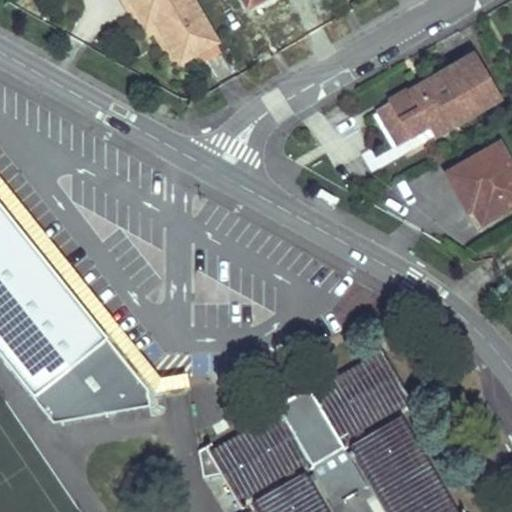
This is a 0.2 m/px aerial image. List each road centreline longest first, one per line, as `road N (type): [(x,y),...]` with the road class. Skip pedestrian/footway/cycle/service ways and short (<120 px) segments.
road 1 (residential): [(244,188),(412,280),(465,320),(511,372)]
road 2 (residential): [(261,115),(457,0)]
road 3 (residential): [(0,51),(196,161)]
